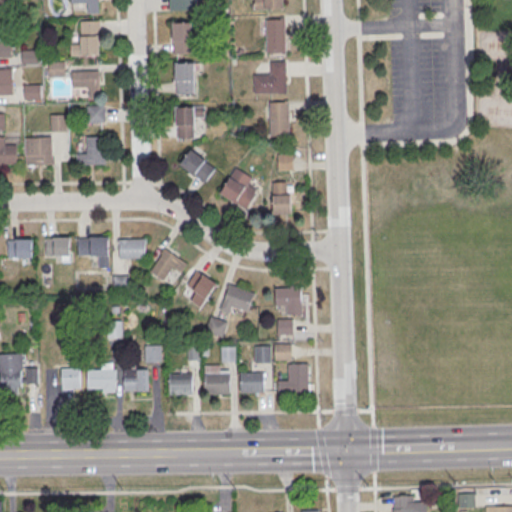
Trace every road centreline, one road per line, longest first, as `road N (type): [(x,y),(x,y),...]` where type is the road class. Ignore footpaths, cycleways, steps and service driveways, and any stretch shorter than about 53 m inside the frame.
road 1 (tertiary): [(343,452),(327,0)]
road 2 (residential): [(337,250),(242,250),(156,204),(0,203)]
road 3 (residential): [(140,202),(132,0)]
road 4 (secondary): [(0,456),(202,454)]
